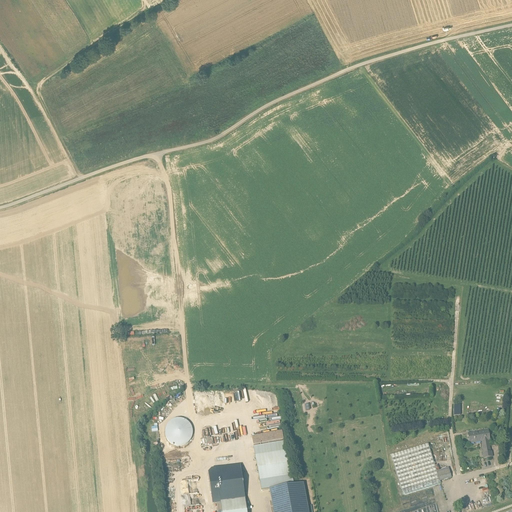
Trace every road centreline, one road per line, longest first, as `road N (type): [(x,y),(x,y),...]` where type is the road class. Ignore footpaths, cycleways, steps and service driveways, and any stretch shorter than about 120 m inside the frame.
road 1 (unclassified): [(0,207),(216,137),(362,63),(511,25)]
road 2 (track): [(156,153),(198,457)]
road 3 (track): [(452,511),(460,490),(449,405),(457,305)]
